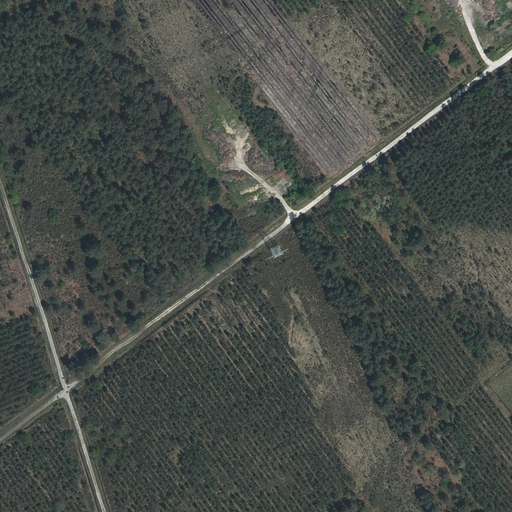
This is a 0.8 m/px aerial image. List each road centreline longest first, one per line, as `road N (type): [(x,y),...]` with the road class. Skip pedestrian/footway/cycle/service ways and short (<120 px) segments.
road 1 (track): [(511,56),(0,440)]
road 2 (track): [(102,511),(0,203)]
